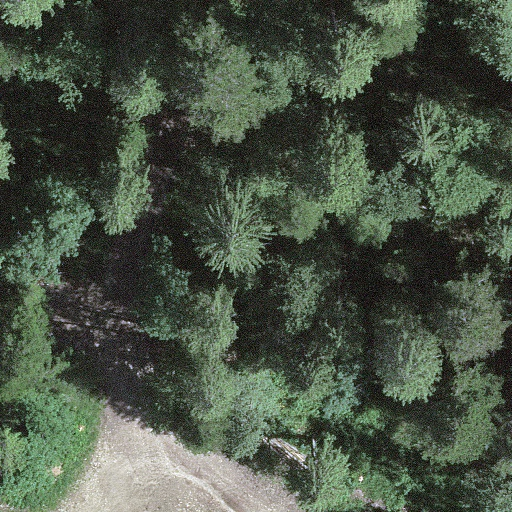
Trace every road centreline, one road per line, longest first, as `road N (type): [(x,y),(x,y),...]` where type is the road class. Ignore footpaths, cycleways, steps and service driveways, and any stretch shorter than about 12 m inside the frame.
road 1 (track): [(239,511),(75,388),(313,0)]
road 2 (track): [(75,388),(72,511)]
